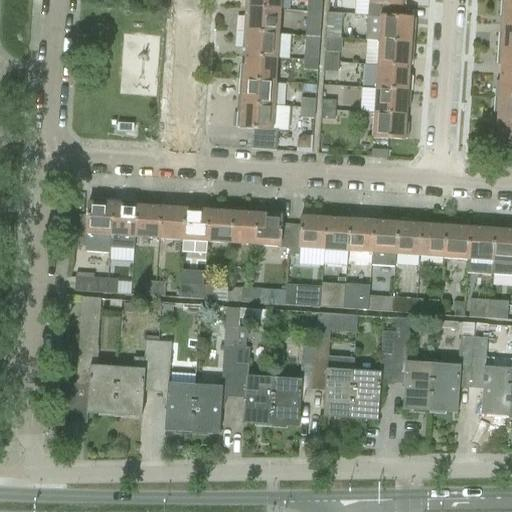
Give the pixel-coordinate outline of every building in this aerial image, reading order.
[(248,1),(247,9),(280,11),(280,0),(244,0),(245,1),(248,1)] [(306,0),(306,13),(320,14),(320,0),(306,0)] [(355,0),(355,4),(354,16),(367,17),(367,5),(392,7),(403,8),(403,0),(355,0)] [(502,19),(501,27),(511,27),(511,3),(500,2),(498,18),(502,19)] [(367,17),(365,42),(377,43),(412,45),(413,29),(410,29),(411,20),(391,18),(391,17),(392,7),(367,5),(367,17)] [(243,17),(242,33),(278,36),(280,11),(247,9),(246,18),(243,17)] [(306,13),(304,37),(318,38),(320,14),(306,13)] [(326,15),(324,38),(339,39),(341,16),(326,15)] [(497,34),(496,50),(511,51),(511,27),(501,27),(501,35),(497,34)] [(244,49),(244,57),(276,60),(278,36),(242,33),(241,49),(244,49)] [(304,37),(302,61),(316,62),(318,38),(304,37)] [(324,53),(337,54),(341,54),(341,39),(339,39),(324,38),(324,53)] [(377,43),(375,67),(408,68),(408,60),(411,60),(412,45),(377,43)] [(499,66),(498,74),(511,75),(511,51),(496,50),(495,66),(499,66)] [(324,53),(323,63),(337,64),(337,54),(324,53)] [(240,65),(239,81),(275,83),(276,60),(244,57),(243,66),(240,65)] [(316,62),(302,61),(302,72),(316,73),(316,62)] [(337,64),(323,63),(322,72),(336,73),(337,64)] [(375,67),(374,91),(409,93),(410,77),(407,77),(408,68),(375,67)] [(494,82),(493,99),(511,99),(511,75),(498,74),(497,82),(494,82)] [(241,97),(241,105),(273,107),(275,83),(239,81),(238,97),(241,97)] [(316,87),(301,86),(301,93),(315,94),(316,87)] [(361,90),(359,114),(372,114),(404,116),(405,108),(408,108),(409,93),(374,91),(361,90)] [(300,99),(299,109),(313,110),(314,100),(300,99)] [(495,114),(495,122),(511,123),(511,99),(493,99),(492,114),(495,114)] [(320,101),(319,110),(333,112),(334,102),(320,101)] [(241,105),(240,113),(237,113),(236,128),(239,129),(239,130),(251,131),(250,150),(275,152),(277,131),(271,131),(273,107),(241,105)] [(313,110),(299,109),(298,119),(313,120),(313,110)] [(333,112),(319,110),(319,120),(333,121),(333,112)] [(404,116),(372,114),(370,139),(403,141),(403,140),(405,140),(406,124),(404,124),(404,116)] [(511,123),(495,122),(494,131),(491,130),(490,145),(493,146),(493,147),(511,148),(511,123)] [(296,142),(296,150),(309,150),(309,137),(302,137),(296,142)] [(85,236),(84,253),(108,255),(109,237),(111,205),(103,204),(104,201),(88,200),(88,202),(87,202),(85,236)] [(109,255),(109,262),(132,264),(132,251),(133,239),(135,203),(120,202),(120,206),(111,205),(109,237),(109,250),(109,255)] [(133,239),(157,241),(159,208),(151,208),(151,204),(135,203),(133,239)] [(157,241),(181,242),(184,206),(168,205),(168,209),(159,208),(157,241)] [(181,242),(205,244),(207,211),(199,211),(199,207),(184,206),(181,242)] [(205,244),(229,246),(232,210),(216,209),(215,212),(207,211),(205,244)] [(229,246),(253,247),(255,215),(247,214),(247,211),(232,210),(229,246)] [(255,215),(253,247),(278,249),(279,225),(280,213),(264,212),(263,215),(255,215)] [(288,250),(287,256),(298,257),(298,250),(322,252),(324,219),(316,219),(316,215),(300,214),(299,226),(289,225),(288,250)] [(322,252),(346,253),(348,217),(333,216),(332,220),(324,219),(322,252)] [(346,253),(370,255),(372,222),(364,222),(364,218),(348,217),(346,253)] [(370,255),(369,267),(393,268),(394,257),(397,220),(381,219),(380,223),(372,222),(370,255)] [(394,257),(418,258),(420,226),(412,225),(412,221),(397,220),(394,257)] [(418,258),(442,260),(444,224),(428,223),(428,226),(420,226),(418,258)] [(442,260),(466,262),(468,229),(460,229),(460,225),(444,224),(442,260)] [(466,262),(465,275),(490,276),(493,227),(477,226),(477,230),(468,229),(466,262)] [(493,227),(490,276),(511,277),(511,231),(509,232),(509,228),(493,227)] [(178,299),(178,300),(201,301),(202,287),(203,273),(180,272),(178,299)] [(74,292),(106,295),(107,281),(75,278),(74,292)] [(107,281),(106,295),(116,295),(117,281),(107,281)] [(144,298),(154,299),(155,284),(145,283),(144,298)] [(155,284),(154,299),(164,299),(165,284),(155,284)] [(319,294),(318,309),(342,310),(344,288),(320,286),(320,290),(319,294)] [(344,288),(342,310),(366,312),(366,311),(367,299),(368,287),(344,286),(344,288)] [(202,287),(201,301),(211,302),(212,289),(212,288),(202,287)] [(319,294),(320,290),(286,288),(285,307),(309,308),(310,294),(319,294)] [(211,303),(225,303),(226,289),(212,289),(211,302),(211,303)] [(240,290),(240,304),(249,304),(250,290),(243,290),(240,290)] [(250,290),(249,304),(259,305),(260,291),(250,290)] [(310,294),(309,308),(318,309),(319,295),(310,294)] [(75,384),(74,394),(86,395),(85,415),(86,415),(86,411),(114,413),(116,370),(95,369),(97,351),(100,301),(81,299),(75,384)] [(367,299),(366,311),(376,312),(377,299),(367,299)] [(392,300),(377,299),(376,312),(391,313),(392,300)] [(392,300),(391,313),(414,315),(415,302),(392,300)] [(109,302),(108,318),(120,318),(121,305),(121,303),(121,302),(109,301),(109,302)] [(415,302),(414,315),(438,317),(439,303),(415,302)] [(468,320),(487,321),(488,303),(469,302),(468,320)] [(488,303),(487,321),(507,323),(508,305),(488,303)] [(452,319),(462,319),(463,304),(452,304),(452,319)] [(123,305),(122,314),(133,314),(134,306),(123,305)] [(162,307),(162,317),(171,317),(172,308),(162,307)] [(315,342),(312,387),(323,388),(321,418),(322,418),(323,415),(350,416),(352,374),(353,360),(326,359),(327,342),(328,332),(334,333),(355,334),(356,318),(317,316),(315,342)] [(378,376),(352,374),(350,416),(375,418),(375,422),(376,422),(379,379),(391,380),(395,320),(394,334),(381,333),(378,376)] [(407,321),(395,320),(391,380),(403,381),(401,411),(402,411),(402,408),(429,409),(432,367),(404,365),(407,321)] [(439,323),(438,331),(456,332),(456,324),(439,323)] [(461,325),(460,339),(473,339),(474,326),(461,325)] [(474,326),(473,339),(485,340),(486,327),(474,326)] [(237,329),(236,348),(245,349),(245,341),(246,339),(246,330),(237,329)] [(457,369),(432,367),(429,409),(455,411),(454,415),(455,415),(458,384),(470,385),(473,339),(460,339),(457,369)] [(485,340),(473,339),(470,385),(482,386),(480,416),(481,417),(481,413),(507,415),(510,372),(483,370),(485,340)] [(299,383),(273,381),(270,423),(296,425),(296,429),(297,430),(300,386),(312,387),(315,342),(302,341),(299,383)] [(142,388),(155,388),(158,343),(144,342),(143,361),(133,360),(132,371),(116,370),(114,413),(139,415),(139,418),(142,388)] [(164,429),(191,431),(194,388),(166,386),(169,344),(158,343),(155,388),(165,389),(162,432),(164,432),(164,429)] [(194,388),(191,431),(217,432),(217,436),(218,436),(221,393),(233,394),(236,348),(222,347),(219,390),(194,388)] [(245,349),(236,348),(233,394),(244,395),(242,426),(244,426),(244,422),(270,423),(273,381),(246,379),(248,349),(245,349)]
